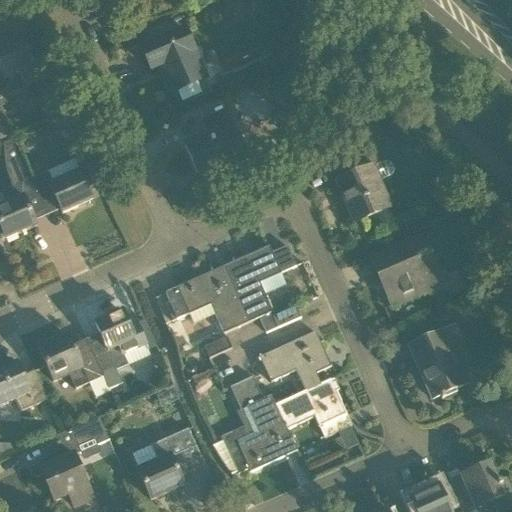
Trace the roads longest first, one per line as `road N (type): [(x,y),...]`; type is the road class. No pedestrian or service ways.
road 1 (residential): [(177,244),(294,195),(308,204),(409,444)]
road 2 (residential): [(177,244),(69,0)]
road 3 (residential): [(0,321),(177,244)]
road 4 (residential): [(273,511),(409,444)]
